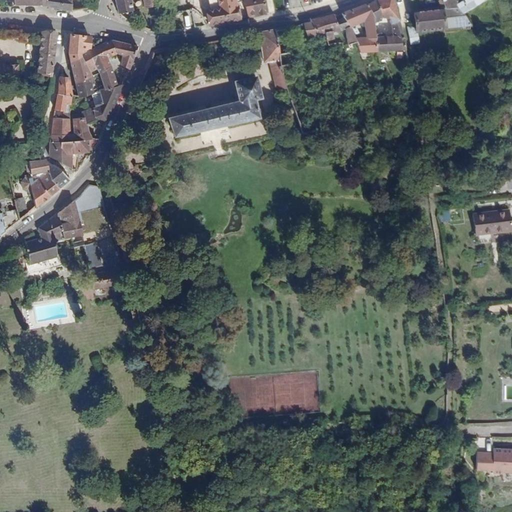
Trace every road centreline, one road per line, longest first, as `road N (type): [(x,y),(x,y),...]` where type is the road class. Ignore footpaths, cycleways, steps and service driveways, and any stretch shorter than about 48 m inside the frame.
road 1 (tertiary): [(153,41),(98,159),(0,253)]
road 2 (tertiary): [(361,0),(249,29),(153,41)]
